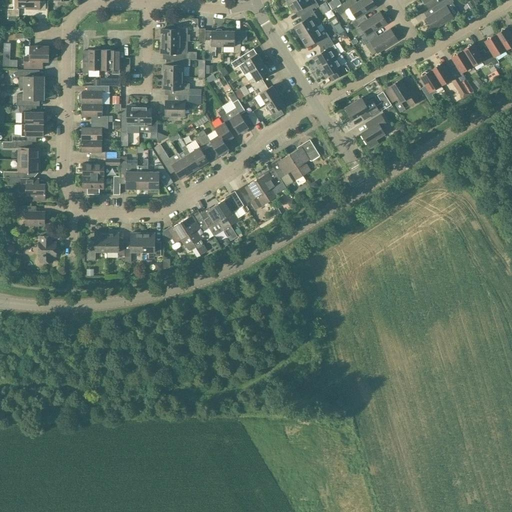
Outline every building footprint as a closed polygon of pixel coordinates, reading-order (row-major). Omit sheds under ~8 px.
[(31,9),(40,9),(45,9),(45,0),(13,0),(14,9),(8,9),(8,16),(19,16),(19,7),(31,7),(31,9)] [(292,0),(289,3),(295,12),(304,7),(308,12),(312,9),(318,5),(315,0),(292,0)] [(341,4),(338,0),(333,0),(328,3),(332,9),(341,4)] [(351,0),(349,0),(341,5),(336,8),(339,14),(345,11),(349,8),(356,19),(351,22),(352,22),(362,16),(377,7),(372,0),(361,0),(355,4),(351,0)] [(422,0),(429,10),(438,4),(444,0),(422,0)] [(452,0),(444,0),(438,4),(441,9),(426,18),(434,30),(454,18),(460,14),(453,2),(454,2),(452,0)] [(325,12),(330,9),(327,2),(322,5),(325,12)] [(312,9),(308,12),(301,16),(304,21),(295,27),(301,37),(316,27),(313,23),(318,19),(315,14),(312,9)] [(362,16),(352,22),(355,28),(360,25),(367,36),(362,39),(373,33),(387,24),(380,12),(365,21),(362,16)] [(320,33),(316,27),(301,37),(307,47),(316,41),(320,46),(331,39),(325,30),(320,33)] [(187,42),(187,35),(188,29),(180,28),(180,30),(161,29),(161,37),(162,37),(162,41),(181,41),(181,42),(187,42)] [(496,35),(505,50),(511,45),(511,36),(507,28),(496,35)] [(223,46),(223,31),(222,31),(221,29),(217,29),(216,31),(211,31),(211,40),(205,40),(205,53),(212,53),(212,52),(216,52),(216,46),(223,46)] [(376,38),(373,33),(362,39),(366,45),(372,55),(377,52),(378,53),(398,41),(390,29),(376,38)] [(223,31),(223,46),(234,46),(234,53),(241,53),(241,41),(235,40),(235,31),(223,31)] [(505,50),(496,35),(485,41),(492,52),(487,55),(492,62),(491,62),(494,66),(499,63),(495,56),(505,50)] [(331,39),(320,46),(323,52),(314,58),(320,67),(335,58),(340,54),(334,45),(331,39)] [(181,41),(162,41),(162,46),(161,46),(161,53),(174,53),(174,59),(190,60),(190,59),(187,59),(187,53),(187,52),(186,50),(183,48),(180,47),(181,42),(181,41)] [(492,62),(487,55),(485,52),(480,55),(473,44),(463,51),(472,66),(483,59),(486,66),(491,62),(492,62)] [(30,46),(30,57),(24,56),(24,68),(42,68),(42,61),(48,61),(49,46),(30,46)] [(89,50),(83,50),(83,74),(89,74),(89,70),(101,70),(101,50),(89,50)] [(113,50),(101,50),(101,70),(112,70),(112,74),(119,74),(119,51),(113,51),(113,50)] [(11,59),(10,51),(4,51),(5,66),(18,65),(17,59),(11,59)] [(472,66),(463,51),(452,57),(459,68),(454,71),(460,82),(462,81),(470,95),(476,91),(467,77),(465,79),(462,72),(472,66)] [(246,54),(236,60),(231,63),(235,68),(239,66),(245,75),(264,64),(257,54),(249,59),(246,54)] [(335,58),(320,67),(326,77),(336,71),(339,77),(350,70),(346,64),(341,68),(335,58)] [(190,60),(174,59),(177,59),(177,65),(163,65),(163,72),(165,72),(165,77),(183,77),(183,66),(190,66),(190,60)] [(442,63),(431,70),(441,85),(451,79),(455,85),(460,82),(454,71),(449,74),(442,63)] [(264,64),(245,75),(254,91),(265,84),(262,79),(270,74),(264,64)] [(24,88),(44,88),(44,76),(31,76),(31,70),(17,70),(17,76),(24,76),(24,88)] [(441,85),(431,70),(427,73),(425,72),(421,74),(422,76),(421,77),(427,88),(423,91),(429,101),(434,98),(432,95),(436,92),(434,90),(441,85)] [(209,83),(217,79),(215,74),(206,77),(209,83)] [(183,77),(165,77),(164,82),(163,82),(163,89),(177,89),(177,95),(180,95),(201,96),(201,89),(189,89),(189,83),(183,83),(183,77)] [(390,86),(391,87),(385,91),(391,101),(397,98),(400,103),(406,99),(410,106),(421,99),(413,87),(408,91),(401,80),(390,86)] [(268,89),(265,84),(254,91),(258,96),(260,94),(266,104),(279,96),(273,86),(268,89)] [(240,99),(250,93),(246,85),(235,90),(240,99)] [(87,86),(87,92),(82,92),(82,94),(80,94),(79,95),(79,101),(80,102),(82,102),(82,104),(102,104),(103,92),(109,92),(109,86),(87,86)] [(17,94),(17,99),(17,106),(19,106),(31,106),(31,100),(44,100),(44,88),(24,88),(24,94),(17,94)] [(228,96),(233,103),(236,107),(226,113),(231,121),(239,134),(240,132),(241,134),(243,134),(247,132),(248,130),(247,128),(248,128),(240,115),(245,111),(238,100),(234,92),(228,96)] [(201,96),(180,95),(180,101),(166,101),(166,114),(178,115),(178,116),(185,116),(185,108),(192,108),(192,104),(201,104),(201,96)] [(285,106),(279,96),(266,104),(272,114),(285,106)] [(366,119),(379,111),(372,100),(365,104),(361,98),(345,108),(352,119),(363,113),(366,119)] [(102,104),(82,104),(82,116),(91,116),(91,122),(108,122),(113,122),(113,116),(102,116),(102,104)] [(31,106),(19,106),(19,112),(22,112),(22,124),(44,124),(44,123),(45,123),(47,121),(47,115),(45,114),(44,114),(44,112),(32,112),(32,106),(31,106)] [(139,125),(139,107),(135,107),(135,106),(127,106),(127,119),(121,119),(121,132),(127,132),(127,133),(139,133),(139,125)] [(139,107),(139,125),(151,126),(151,132),(157,133),(157,120),(151,120),(151,106),(144,106),(144,107),(139,107)] [(231,121),(226,113),(223,109),(218,112),(224,122),(215,128),(219,135),(224,142),(234,137),(226,124),(231,121)] [(254,126),(260,122),(253,111),(248,115),(254,126)] [(381,128),(387,125),(381,115),(370,121),(373,126),(361,134),(370,148),(378,143),(376,139),(384,134),(381,128)] [(91,122),(91,128),(82,128),(82,130),(80,130),(79,131),(79,137),(80,138),(82,138),(81,140),(102,140),(102,129),(108,129),(108,122),(91,122)] [(44,124),(22,124),(21,136),(19,136),(19,142),(32,142),(32,136),(44,136),(44,134),(45,134),(47,133),(47,127),(45,125),(44,125),(44,124)] [(204,130),(203,131),(200,126),(195,128),(199,135),(206,145),(211,142),(219,155),(221,154),(221,156),(223,156),(228,153),(228,152),(227,150),(229,149),(224,142),(219,135),(210,140),(204,130)] [(180,139),(177,130),(169,134),(172,142),(180,139)] [(194,139),(195,140),(186,146),(190,153),(199,167),(209,162),(201,149),(206,145),(199,135),(194,139)] [(102,140),(81,140),(81,152),(89,152),(89,158),(106,158),(106,152),(102,152),(102,140)] [(302,147),(290,154),(303,176),(311,171),(305,162),(310,160),(311,161),(320,156),(311,141),(302,147)] [(199,167),(190,153),(186,146),(185,145),(182,147),(187,155),(181,158),(190,173),(199,167)] [(19,160),(39,160),(39,148),(19,148),(19,160)] [(190,173),(181,158),(175,162),(172,157),(169,159),(164,151),(158,154),(167,169),(172,166),(181,179),(190,173)] [(280,158),(271,164),(282,182),(286,187),(295,180),(303,176),(290,154),(281,160),(280,158)] [(137,189),(137,165),(137,163),(127,163),(127,157),(121,156),(120,183),(126,184),(126,189),(137,189)] [(143,166),(137,165),(137,189),(148,189),(148,172),(148,163),(148,159),(144,158),(143,166)] [(19,160),(18,172),(4,172),(4,177),(9,177),(9,178),(34,178),(39,172),(39,160),(19,160)] [(83,176),(104,176),(104,164),(83,164),(83,176)] [(264,173),(265,174),(257,180),(270,201),(278,196),(272,188),(282,182),(271,164),(273,167),(264,173)] [(148,172),(148,189),(159,189),(159,166),(155,166),(155,172),(148,172)] [(104,176),(83,176),(83,188),(103,189),(104,176)] [(34,178),(9,178),(9,184),(21,184),(21,188),(26,188),(26,196),(33,196),(33,200),(45,200),(45,184),(34,184),(34,178)] [(257,180),(249,185),(247,183),(238,189),(243,198),(247,204),(257,197),(262,206),(270,201),(257,180)] [(227,196),(228,198),(218,204),(231,225),(239,220),(234,212),(244,206),(235,191),(227,196)] [(218,204),(210,209),(209,207),(200,213),(209,227),(218,221),(224,230),(231,225),(218,204)] [(31,206),(18,206),(5,206),(5,214),(26,215),(26,225),(44,225),(45,212),(31,212),(31,206)] [(188,215),(189,217),(181,222),(197,247),(203,244),(200,240),(202,239),(196,230),(201,228),(203,229),(204,231),(209,228),(209,227),(200,213),(198,210),(188,215)] [(181,222),(172,227),(171,226),(163,231),(163,237),(166,241),(168,240),(171,246),(181,240),(186,248),(188,250),(189,251),(192,251),(197,247),(181,222)] [(95,233),(95,241),(87,241),(87,260),(95,260),(95,256),(95,251),(107,252),(107,233),(95,233)] [(119,233),(107,233),(107,252),(119,252),(119,256),(125,256),(125,254),(125,244),(119,244),(119,233)] [(143,252),(143,233),(131,233),(131,252),(143,252)] [(155,233),(143,233),(143,252),(149,252),(149,259),(155,259),(155,256),(161,256),(161,244),(155,244),(155,233)] [(53,236),(40,236),(40,242),(39,242),(39,256),(40,256),(40,262),(53,262),(53,256),(56,256),(56,242),(53,242),(53,236)]
